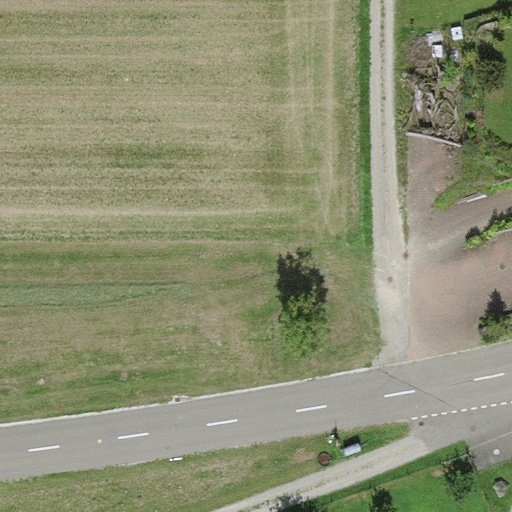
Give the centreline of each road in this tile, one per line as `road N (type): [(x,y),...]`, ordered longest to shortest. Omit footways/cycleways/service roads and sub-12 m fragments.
road 1 (tertiary): [(0,455),(511,374)]
road 2 (track): [(396,396),(395,0)]
road 3 (track): [(241,511),(478,424),(498,377)]
